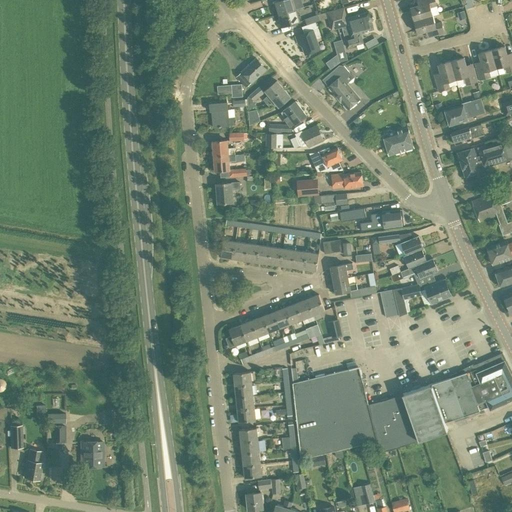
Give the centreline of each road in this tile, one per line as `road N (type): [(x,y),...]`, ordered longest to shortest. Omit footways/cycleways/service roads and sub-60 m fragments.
road 1 (primary): [(152,345),(124,0)]
road 2 (residential): [(443,198),(425,205),(408,197),(233,12)]
road 3 (residential): [(203,266),(185,90),(199,52),(233,12)]
road 4 (residential): [(203,266),(309,282),(209,319)]
road 5 (residential): [(229,511),(209,319)]
road 6 (primary): [(178,511),(152,345)]
road 7 (tertiary): [(443,198),(511,350)]
road 8 (primary): [(152,345),(165,511)]
road 9 (tertiary): [(443,198),(401,55)]
